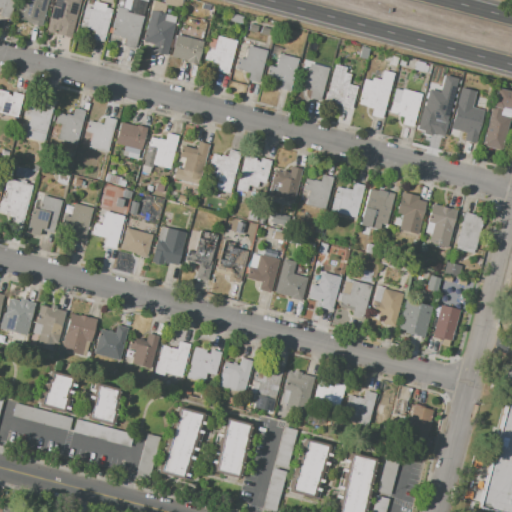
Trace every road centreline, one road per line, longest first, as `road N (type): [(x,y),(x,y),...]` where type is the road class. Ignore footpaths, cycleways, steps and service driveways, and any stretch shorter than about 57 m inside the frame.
road 1 (residential): [(511,187),(0,52)]
road 2 (residential): [(470,388),(0,259)]
road 3 (residential): [(438,511),(511,225)]
road 4 (trunk): [(264,0),(511,64)]
road 5 (tertiary): [(166,511),(0,468)]
